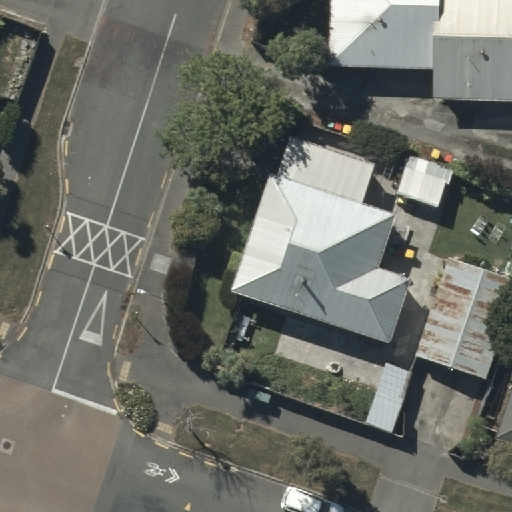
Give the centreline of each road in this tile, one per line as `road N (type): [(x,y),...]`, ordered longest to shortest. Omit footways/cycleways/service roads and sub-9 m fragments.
road 1 (residential): [(180,0),(53,389),(11,448)]
road 2 (residential): [(11,448),(198,511)]
